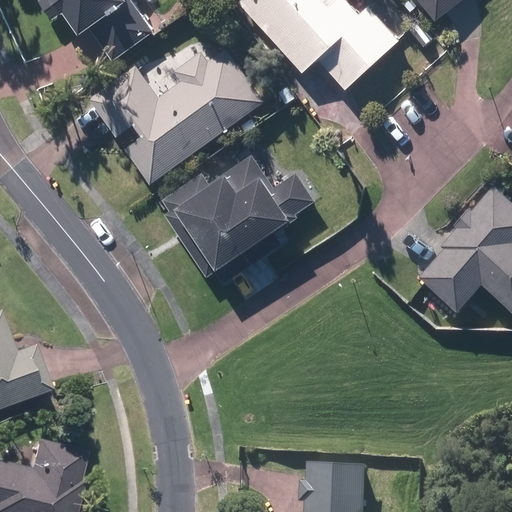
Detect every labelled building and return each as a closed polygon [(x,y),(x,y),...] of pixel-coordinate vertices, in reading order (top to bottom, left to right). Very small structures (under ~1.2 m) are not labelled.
[(92,26),(116,59),(155,31),(132,0),(57,0),(66,12),(68,9),(84,32),(92,26)] [(240,0),(239,1),(305,72),(320,58),(349,89),(402,39),(371,5),(362,14),(349,0),(240,0)] [(422,0),(438,20),(463,0),(422,0)] [(138,68),(92,100),(120,138),(139,125),(147,136),(129,149),(153,183),(266,101),(229,50),(211,63),(203,52),(177,71),(184,80),(162,96),(140,65),(138,68)] [(280,91),(288,103),(296,97),(288,86),(280,91)] [(295,112),(280,121),(288,133),(303,124),(295,112)] [(200,237),(223,271),(295,222),(265,177),(249,188),(237,170),(213,186),(217,192),(202,202),(195,193),(178,204),(186,217),(178,223),(191,242),(200,237)] [(485,282),(487,284),(511,305),(511,199),(496,185),(475,209),(472,207),(458,224),(461,227),(445,246),(447,249),(423,277),(462,309),(485,282)] [(0,409),(47,392),(30,347),(12,353),(0,322),(0,409)] [(73,511),(81,483),(77,482),(84,454),(37,441),(29,471),(0,463),(0,511),(73,511)] [(367,511),(369,467),(309,465),(308,482),(303,482),(302,502),(308,502),(307,511),(367,511)]
